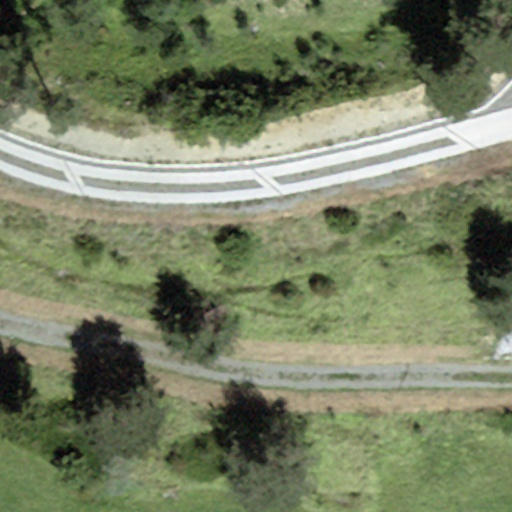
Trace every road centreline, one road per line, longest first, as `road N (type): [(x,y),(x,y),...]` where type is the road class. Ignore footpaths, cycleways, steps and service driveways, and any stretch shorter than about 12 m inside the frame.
road 1 (track): [(511,110),(177,199),(0,170)]
road 2 (track): [(0,315),(298,378),(511,369)]
